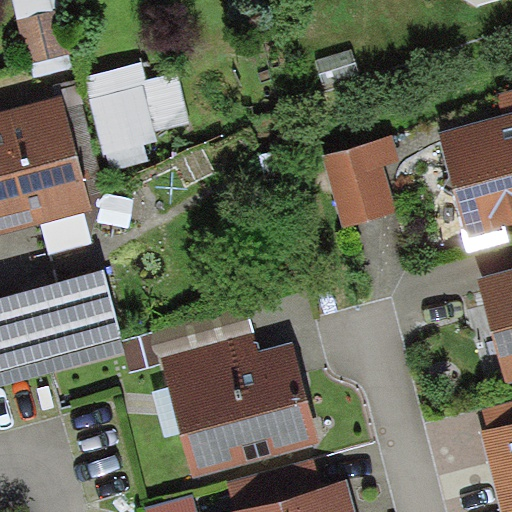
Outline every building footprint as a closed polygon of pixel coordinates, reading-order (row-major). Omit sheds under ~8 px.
[(51,0),(6,0),(22,65),(64,55),(51,0)] [(140,66),(77,84),(105,178),(146,167),(141,148),(187,135),(171,78),(145,86),(140,66)] [(498,126),(443,142),(474,248),(511,236),(511,97),(492,104),(498,126)] [(0,239),(37,230),(45,262),(87,252),(51,110),(0,123),(0,239)] [(386,142),(325,162),(348,231),(409,210),(386,142)] [(101,282),(0,307),(0,376),(118,348),(101,282)] [(511,284),(473,295),(502,395),(511,391),(511,284)] [(152,343),(123,354),(132,378),(161,367),(152,343)] [(250,345),(159,375),(195,488),(318,448),(288,355),(256,365),(250,345)] [(511,511),(511,418),(477,428),(499,511),(511,511)] [(347,511),(340,487),(252,511),(347,511)]
